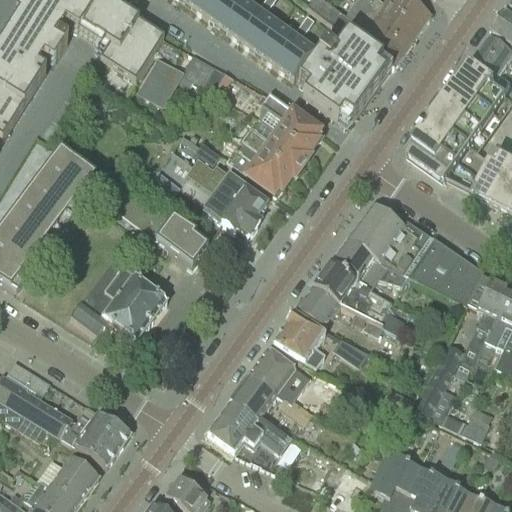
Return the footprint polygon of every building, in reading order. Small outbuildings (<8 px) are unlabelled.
[(0,149),(1,150),(44,81),(36,76),(42,67),(51,73),(66,50),(62,48),(56,44),(60,39),(63,33),(104,59),(98,67),(106,72),(134,89),(162,45),(163,44),(131,24),(118,16),(119,13),(98,0),(28,0),(2,41),(5,43),(0,50),(0,149)] [(170,0),(186,11),(193,0),(170,0)] [(193,0),(186,11),(203,23),(203,24),(220,0),(193,0)] [(220,0),(203,24),(204,24),(221,36),(242,7),(242,6),(242,7),(232,0),(220,0)] [(273,0),(268,0),(263,7),(270,12),(277,2),(273,0)] [(369,12),(372,15),(379,20),(414,44),(429,21),(398,0),(393,0),(383,14),(373,7),(369,12)] [(306,13),(306,14),(335,37),(390,75),(391,76),(392,76),(414,44),(379,20),(372,15),(363,26),(371,32),(369,35),(363,31),(360,35),(314,1),(306,13)] [(242,7),(221,36),(238,48),(238,49),(260,19),(256,17),(243,7),(242,7)] [(263,7),(256,17),(260,19),(263,22),(270,12),(263,7)] [(260,19),(238,49),(239,50),(239,49),(256,61),(278,32),(277,31),(277,32),(263,22),(260,19)] [(511,25),(506,21),(492,43),(508,54),(511,57),(511,25)] [(305,23),(298,32),(305,37),(312,28),(305,23)] [(278,32),(256,61),(273,74),(274,74),(295,45),(291,42),(278,32)] [(298,32),(291,42),(295,45),(298,47),(305,37),(298,32)] [(335,37),(297,91),(307,98),(301,106),(345,138),(351,130),(388,77),(390,75),(335,37)] [(295,45),(274,74),(274,75),(274,74),(291,86),(292,88),(292,87),(314,57),(312,56),(312,57),(298,47),(295,45)] [(511,62),(489,46),(470,74),(496,92),(493,96),(503,103),(502,104),(511,110),(511,109),(511,95),(500,87),(511,69),(511,62)] [(191,62),(179,82),(180,83),(190,88),(201,68),(191,62)] [(201,68),(190,88),(200,94),(212,74),(201,68)] [(138,101),(161,115),(180,83),(179,82),(157,69),(138,101)] [(212,74),(200,94),(211,101),(222,80),(221,79),(212,74)] [(470,74),(455,95),(478,112),(491,120),(497,111),(506,117),(511,110),(502,104),(503,103),(493,96),(496,92),(470,74)] [(222,80),(211,101),(218,104),(232,85),(222,80)] [(491,120),(478,112),(455,95),(443,112),(445,113),(485,141),(490,135),(484,130),(491,120)] [(262,101),(256,109),(260,112),(259,113),(257,127),(272,137),(274,139),(306,162),(321,140),(305,129),(267,103),(267,102),(266,104),(262,101)] [(485,141),(445,113),(443,112),(432,127),(468,153),(474,144),(480,148),(485,141)] [(471,155),(468,153),(432,127),(419,145),(458,172),(471,155)] [(246,136),(238,147),(258,161),(291,184),(293,185),(308,163),(306,162),(274,139),(266,150),(246,136)] [(181,143),(177,149),(183,152),(180,157),(191,164),(190,165),(197,170),(192,176),(193,176),(192,176),(186,185),(211,202),(214,199),(217,201),(216,202),(204,219),(217,229),(220,231),(220,232),(233,241),(236,237),(241,241),(246,245),(250,244),(253,241),(257,235),(257,230),(254,228),(265,214),(248,202),(215,178),(213,180),(209,177),(219,163),(201,151),(198,155),(187,147),(181,143)] [(419,145),(406,163),(445,191),(458,172),(419,145)] [(69,225),(88,199),(101,181),(81,168),(79,172),(59,156),(30,196),(50,211),(69,225)] [(258,161),(258,162),(250,172),(232,160),(225,171),(275,206),(291,184),(258,161)] [(485,177),(473,201),(472,203),(491,212),(511,170),(511,169),(494,161),(485,177)] [(510,220),(511,216),(511,170),(491,212),(509,222),(510,220)] [(101,181),(88,199),(121,224),(137,204),(101,181)] [(30,196),(1,233),(21,248),(40,263),(69,225),(50,211),(30,196)] [(121,224),(150,246),(190,277),(210,251),(137,204),(121,224)] [(371,212),(357,232),(470,305),(481,283),(482,281),(400,225),(396,231),(371,212)] [(357,232),(345,248),(377,271),(393,279),(465,316),(467,311),(470,305),(357,232)] [(0,291),(13,300),(40,263),(21,248),(1,233),(0,235),(0,291)] [(345,248),(328,271),(355,291),(356,290),(355,289),(360,283),(367,288),(369,285),(379,288),(401,294),(405,285),(393,279),(377,271),(345,248)] [(69,325),(97,346),(107,332),(134,352),(165,311),(110,269),(69,325)] [(328,271),(312,294),(339,314),(339,313),(367,326),(378,332),(381,334),(381,335),(395,342),(402,330),(385,320),(384,320),(387,315),(388,314),(390,311),(389,310),(387,309),(358,293),(355,291),(328,271)] [(470,305),(467,311),(476,316),(490,287),(481,283),(470,305)] [(483,349),(508,296),(490,287),(476,316),(483,319),(462,361),(446,353),(413,416),(440,431),(451,410),(454,405),(443,399),(451,384),(462,390),(483,349)] [(339,314),(312,294),(293,319),(322,336),(339,314)] [(511,297),(508,296),(483,349),(501,358),(511,335),(511,297)] [(324,342),(309,332),(292,321),(271,352),(314,378),(324,365),(313,358),(324,342)] [(367,326),(361,337),(376,344),(381,334),(378,332),(367,326)] [(420,351),(439,360),(449,340),(431,331),(420,351)] [(511,383),(511,380),(511,335),(501,358),(493,374),(511,383)] [(342,348),(337,356),(346,360),(350,353),(342,348)] [(267,357),(247,384),(275,404),(294,378),(267,357)] [(13,369),(4,384),(39,405),(48,391),(13,369)] [(247,384),(229,410),(256,430),(260,425),(275,404),(247,384)] [(0,408),(20,421),(106,475),(131,442),(98,421),(91,431),(81,424),(75,432),(24,400),(25,399),(9,389),(8,391),(0,385),(0,408)] [(380,410),(407,423),(413,411),(387,397),(380,410)] [(281,409),(276,416),(290,427),(300,413),(293,407),(290,405),(286,402),(281,409)] [(0,424),(13,432),(20,421),(0,408),(0,424)] [(233,462),(243,448),(252,455),(259,446),(263,449),(277,460),(288,445),(260,425),(256,430),(229,410),(205,441),(233,462)] [(441,432),(461,441),(471,419),(451,410),(441,432)] [(300,413),(290,427),(301,435),(311,421),(300,413)] [(471,419),(461,441),(479,449),(487,432),(470,424),(472,420),(471,419)] [(307,456),(299,472),(328,488),(321,501),(341,511),(349,496),(359,502),(367,488),(307,456)] [(384,511),(398,511),(418,476),(407,471),(408,469),(394,461),(373,500),(387,507),(384,511)] [(488,463),(483,472),(485,477),(497,469),(496,467),(488,463)] [(50,468),(38,484),(42,487),(44,489),(48,492),(74,511),(77,511),(97,485),(81,473),(69,464),(60,475),(50,468)] [(430,511),(443,487),(429,479),(428,481),(418,476),(398,511),(430,511)] [(21,506),(21,507),(28,511),(74,511),(48,492),(44,489),(42,487),(38,484),(21,506)] [(191,495),(177,485),(172,493),(163,505),(158,511),(159,511),(206,511),(209,509),(191,495)] [(462,511),(467,502),(457,496),(458,495),(443,487),(430,511),(462,511)] [(0,511),(28,511),(21,507),(21,506),(13,501),(8,508),(6,507),(0,502),(0,511)] [(490,511),(478,506),(477,507),(467,502),(462,511),(490,511)]
